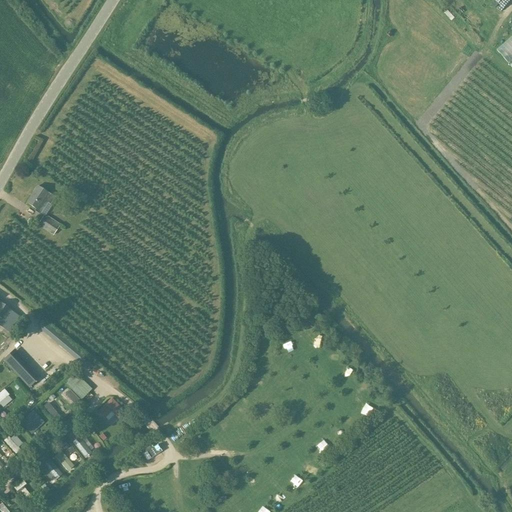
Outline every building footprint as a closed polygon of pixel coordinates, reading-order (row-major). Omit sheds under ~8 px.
[(511,35),(496,49),(511,67),(511,35)] [(54,198),(37,186),(26,203),(36,210),(35,211),(40,215),(40,213),(44,216),(37,226),(53,236),(60,225),(45,215),(51,205),(50,205),(54,198)] [(0,326),(11,334),(21,318),(0,303),(0,326)] [(11,353),(4,360),(30,388),(37,381),(11,353)] [(64,383),(82,399),(91,389),(74,372),(64,383)] [(0,406),(2,408),(12,399),(3,389),(0,391),(0,406)] [(49,396),(40,406),(57,421),(66,411),(49,396)] [(124,411),(111,398),(96,412),(109,425),(124,411)] [(20,422),(31,434),(44,422),(33,410),(20,422)] [(336,438),(343,431),(338,427),(331,433),(336,438)] [(14,453),(20,449),(8,436),(3,440),(14,453)] [(71,443),(84,457),(94,448),(84,437),(82,439),(78,436),(71,443)] [(143,454),(146,459),(160,450),(157,445),(143,454)] [(57,460),(66,472),(74,466),(64,454),(57,460)] [(37,465),(53,484),(63,475),(47,456),(37,465)] [(0,510),(1,511),(9,511),(3,502),(0,504),(0,510)]
